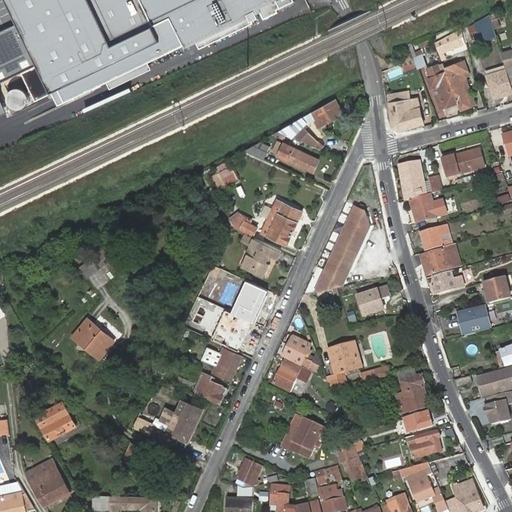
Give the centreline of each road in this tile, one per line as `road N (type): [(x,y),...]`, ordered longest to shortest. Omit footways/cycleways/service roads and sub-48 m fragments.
road 1 (residential): [(377,111),(193,511)]
road 2 (residential): [(504,511),(447,388),(414,290),(383,149)]
road 3 (residential): [(383,149),(511,113)]
